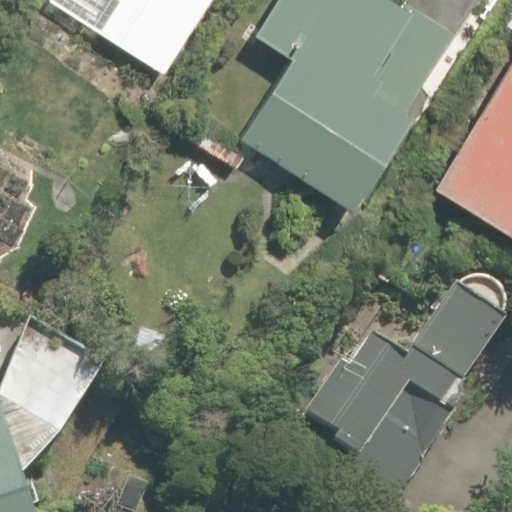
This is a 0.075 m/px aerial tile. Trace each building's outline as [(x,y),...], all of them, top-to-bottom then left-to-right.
[(49,0),(162,70),(206,0),(49,0)] [(239,137),(348,206),(408,112),(404,109),(453,32),(404,1),(401,6),(390,0),(271,0),(251,32),(290,57),(239,137)] [(511,51),(431,185),(511,233),(511,0),(510,0),(500,18),(511,25),(511,51)] [(234,166),(245,145),(185,112),(174,132),(234,166)] [(297,444),(390,507),(449,419),(442,414),(502,324),(450,288),(401,361),(367,338),(297,444)] [(0,511),(27,511),(17,478),(56,439),(99,368),(27,323),(0,390),(0,511)] [(162,376),(174,344),(139,331),(127,363),(162,376)]
